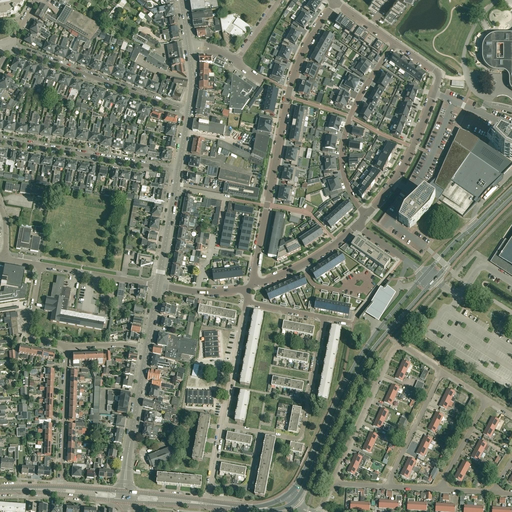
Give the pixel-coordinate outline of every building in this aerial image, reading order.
[(9,4),(0,5),(0,17),(14,15),(13,12),(17,10),(19,11),(24,0),(11,0),(10,3),(9,4)] [(122,0),(120,0),(116,8),(121,12),(127,3),(122,0)] [(189,0),(190,2),(191,7),(192,13),(206,11),(205,6),(207,6),(208,7),(210,6),(210,4),(207,3),(205,3),(204,1),(207,0),(206,0),(189,0)] [(308,1),(318,8),(320,6),(322,3),(319,1),(316,0),(312,0),(311,3),(309,1),(308,1)] [(372,0),(371,0),(368,4),(376,10),(378,7),(380,5),(372,0)] [(315,13),(318,8),(308,1),(303,9),(308,12),(310,10),(315,13)] [(391,6),(399,12),(403,7),(395,1),(393,4),(391,6)] [(48,9),(41,5),(41,6),(38,11),(45,15),(51,18),(53,15),(48,13),(47,12),(48,10),(48,9)] [(153,15),(155,15),(160,14),(173,12),(173,10),(174,9),(173,7),(172,6),(164,8),(148,11),(153,15)] [(388,11),(387,11),(395,17),(399,12),(391,6),(390,8),(388,11)] [(100,26),(96,24),(66,7),(57,22),(65,27),(70,29),(72,31),(75,33),(78,35),(87,40),(89,41),(93,36),(94,34),(98,29),(100,26)] [(297,17),(307,24),(311,19),(306,16),(307,13),(302,10),(297,17)] [(51,18),(45,15),(38,11),(35,17),(45,22),(47,19),(56,24),(57,22),(51,18)] [(193,21),(207,19),(213,18),(212,11),(192,14),(193,21)] [(384,16),(392,22),(395,17),(387,11),(386,13),(384,16)] [(152,20),(145,15),(143,19),(149,23),(152,20)] [(237,20),(234,18),(234,16),(220,18),(222,32),(224,32),(230,35),(233,37),(244,35),(243,32),(245,34),(250,27),(238,19),(237,20)] [(339,31),(341,27),(346,20),(341,16),(335,25),(334,27),(339,31)] [(307,24),(297,17),(293,25),(298,28),(299,26),(304,29),(307,24)] [(164,20),(154,21),(163,28),(165,28),(164,20)] [(346,20),(341,27),(345,30),(351,23),(346,20)] [(50,33),(46,31),(41,28),(42,26),(36,22),(34,24),(33,24),(32,26),(45,33),(49,35),(50,33)] [(345,30),(344,32),(349,36),(350,35),(355,26),(351,23),(345,30)] [(49,35),(45,33),(32,26),(31,27),(32,28),(30,31),(37,34),(38,32),(48,38),(49,35)] [(287,34),(298,40),(301,35),(295,32),(297,29),(292,26),(290,29),(291,30),(288,35),(287,34)] [(350,35),(354,38),(360,29),(355,26),(350,35)] [(210,32),(209,28),(203,29),(203,30),(197,31),(198,37),(205,36),(205,38),(211,39),(210,32)] [(365,33),(360,29),(354,38),(359,41),(365,33)] [(26,36),(39,44),(40,42),(35,38),(36,36),(29,32),(28,35),(27,35),(26,36)] [(171,40),(172,42),(179,41),(179,38),(180,38),(179,33),(166,35),(167,40),(171,40)] [(332,43),(335,38),(334,38),(326,33),(323,38),(333,43),(332,43)] [(359,41),(363,44),(369,36),(365,33),(359,41)] [(158,47),(145,40),(136,34),(133,40),(155,52),(158,47)] [(298,40),(287,34),(283,42),(288,45),(290,42),(295,45),(298,40)] [(511,34),(498,34),(497,34),(496,34),(494,35),(493,35),(492,35),(491,36),(490,36),(489,37),(488,38),(487,39),(486,39),(485,40),(485,41),(484,42),(484,43),(483,44),(483,45),(482,46),(482,47),(482,48),(482,49),(482,50),(482,57),(482,58),(482,59),(483,60),(483,62),(483,63),(484,64),(485,65),(486,66),(486,67),(487,68),(488,69),(489,69),(490,70),(491,70),(492,71),(493,71),(494,71),(495,72),(496,72),(497,72),(502,72),(503,72),(504,72),(505,73),(506,73),(507,74),(508,75),(508,76),(509,77),(509,78),(509,79),(509,84),(509,85),(509,86),(510,87),(510,88),(510,89),(511,90),(511,34)] [(85,44),(87,40),(78,35),(77,38),(76,40),(85,44)] [(39,44),(26,36),(25,38),(26,39),(24,41),(31,45),(32,43),(43,49),(44,46),(41,45),(39,44)] [(145,40),(158,47),(160,44),(147,36),(145,40)] [(363,44),(363,45),(368,49),(368,48),(374,39),(369,36),(363,44)] [(65,44),(67,38),(64,37),(60,49),(58,48),(55,55),(58,56),(58,57),(59,57),(65,44)] [(64,58),(67,51),(68,48),(66,47),(69,39),(67,38),(65,44),(59,57),(61,58),(62,58),(64,58)] [(323,38),(321,42),(331,48),(333,43),(323,38)] [(53,40),(51,39),(49,44),(46,43),(44,51),(46,52),(48,53),(53,40)] [(379,42),(374,39),(368,48),(373,51),(379,42)] [(331,48),(321,42),(318,47),(328,52),(331,48)] [(373,51),(372,52),(377,55),(384,46),(379,42),(373,51)] [(71,62),(77,44),(75,43),(72,50),(70,49),(66,59),(69,60),(69,61),(71,62)] [(79,45),(77,44),(71,62),(72,62),(73,62),(76,63),(79,56),(76,55),(76,54),(77,55),(77,54),(78,53),(77,53),(77,52),(80,45),(79,45)] [(175,62),(184,61),(181,44),(166,46),(169,62),(175,62)] [(279,52),(290,57),(292,51),(287,49),(288,46),(282,44),(279,52)] [(136,45),(134,51),(140,54),(143,49),(136,45)] [(318,47),(316,51),(326,57),(328,52),(318,47)] [(87,67),(91,56),(89,55),(91,50),(89,49),(87,52),(82,66),(84,67),(84,66),(87,67)] [(82,66),(87,52),(85,51),(83,57),(80,56),(78,64),(80,65),(81,65),(82,66)] [(326,57),(316,51),(313,56),(323,61),(322,60),(325,56),(326,57)] [(99,63),(101,58),(103,53),(101,52),(99,56),(94,70),(95,71),(96,70),(99,71),(101,64),(99,63)] [(290,57),(279,52),(275,60),(281,63),(282,60),(288,62),(290,57)] [(161,64),(163,65),(166,60),(156,54),(155,55),(151,53),(150,53),(148,57),(151,58),(154,60),(157,62),(161,64)] [(110,68),(111,65),(113,66),(117,55),(113,54),(111,58),(110,61),(105,75),(107,75),(110,76),(113,68),(110,68)] [(391,62),(396,65),(401,58),(396,54),(394,56),(393,55),(391,59),(392,60),(391,62)] [(93,57),(92,61),(89,68),(92,69),(92,70),(94,70),(99,56),(96,55),(95,58),(93,57)] [(321,66),(323,61),(313,56),(311,60),(321,66)] [(110,61),(111,58),(109,57),(106,66),(103,65),(101,72),(103,73),(103,74),(105,75),(110,61)] [(199,57),(200,63),(212,64),(223,69),(225,64),(225,63),(214,58),(199,57)] [(370,68),(369,68),(371,66),(370,66),(365,63),(367,60),(362,57),(360,59),(359,59),(356,63),(368,72),(370,69),(370,68)] [(406,61),(401,58),(396,65),(395,66),(400,69),(406,61)] [(13,80),(20,61),(18,60),(15,59),(12,67),(15,68),(13,73),(12,75),(8,73),(6,76),(13,80)] [(15,81),(17,75),(19,69),(22,70),(25,63),(22,62),(22,61),(20,61),(13,80),(15,81)] [(411,65),(406,61),(400,69),(405,73),(411,64),(411,65)] [(271,65),(269,70),(272,70),(283,74),(285,68),(280,67),(280,64),(275,62),(273,66),(271,65)] [(356,63),(356,64),(353,68),(352,68),(350,70),(357,75),(359,72),(363,75),(364,76),(365,74),(366,74),(366,75),(368,72),(356,63)] [(26,78),(32,65),(30,64),(29,65),(27,64),(24,71),(26,72),(23,81),(25,81),(26,78)] [(117,79),(122,65),(119,64),(117,70),(115,69),(112,76),(115,77),(115,78),(117,79)] [(133,76),(135,70),(137,65),(135,64),(134,67),(128,83),(130,84),(130,83),(133,84),(136,77),(133,76)] [(309,65),(307,70),(318,75),(320,69),(321,67),(316,64),(314,67),(309,65)] [(405,73),(410,76),(416,68),(411,65),(411,64),(405,73)] [(33,65),(32,65),(26,78),(29,79),(31,74),(33,74),(36,67),(33,66),(33,65)] [(125,70),(123,69),(124,66),(122,65),(117,79),(118,79),(119,79),(122,80),(125,70)] [(128,83),(134,67),(132,66),(130,71),(128,71),(126,73),(123,81),(126,82),(128,83)] [(177,72),(178,73),(186,77),(184,66),(171,68),(172,72),(177,72)] [(37,86),(43,69),(41,68),(41,69),(38,68),(35,75),(38,76),(34,85),(37,86)] [(410,76),(415,80),(420,72),(416,68),(410,76)] [(39,87),(40,84),(42,78),(45,79),(48,71),(45,71),(45,70),(43,69),(37,86),(39,87)] [(147,81),(145,80),(148,71),(146,70),(145,74),(139,87),(141,88),(142,88),(144,89),(147,81)] [(272,70),(269,79),(275,81),(276,78),(282,80),(282,79),(283,80),(285,75),(283,75),(283,74),(272,70)] [(310,78),(309,81),(314,83),(318,75),(307,70),(304,76),(310,78)] [(48,92),(54,73),(53,73),(52,73),(49,72),(47,79),(49,80),(45,91),(48,92)] [(358,78),(348,72),(346,76),(350,78),(346,85),(342,83),(339,88),(343,90),(349,92),(349,93),(351,89),(354,91),(356,88),(357,88),(358,85),(357,84),(359,81),(357,80),(358,78)] [(381,79),(388,84),(391,79),(393,76),(386,72),(386,73),(385,75),(384,74),(381,79)] [(426,75),(420,72),(415,80),(416,79),(421,82),(422,80),(423,81),(426,78),(424,77),(426,75)] [(50,93),(52,88),(54,82),(56,83),(59,76),(56,75),(56,74),(54,73),(48,92),(50,93)] [(145,74),(142,73),(140,79),(138,78),(135,85),(137,86),(138,87),(139,87),(145,74)] [(151,92),(157,76),(155,75),(152,83),(149,82),(146,89),(149,90),(149,91),(151,92)] [(14,82),(11,80),(4,76),(3,79),(2,78),(1,80),(14,87),(17,89),(18,87),(13,84),(14,82)] [(59,95),(61,91),(66,78),(64,77),(61,76),(58,84),(60,85),(57,94),(59,95)] [(156,85),(158,79),(160,80),(160,78),(157,76),(151,92),(152,92),(153,92),(156,93),(159,86),(156,85)] [(249,101),(240,95),(244,89),(249,93),(252,88),(238,78),(237,79),(232,76),(232,80),(231,86),(230,98),(229,109),(242,110),(249,101)] [(66,78),(61,91),(63,92),(65,86),(68,87),(70,80),(68,79),(67,78),(66,78)] [(176,79),(174,79),(171,78),(170,81),(167,81),(167,82),(169,83),(173,85),(178,88),(178,86),(183,87),(183,88),(185,88),(186,88),(187,81),(178,80),(178,79),(176,78),(176,79)] [(377,88),(384,92),(385,89),(388,84),(381,79),(378,85),(379,85),(377,88)] [(13,90),(14,87),(1,80),(0,82),(1,82),(0,83),(0,85),(6,89),(7,86),(13,90)] [(169,83),(167,82),(163,80),(158,94),(161,95),(163,89),(167,91),(169,83)] [(70,103),(71,100),(77,82),(76,81),(75,82),(73,81),(70,88),(72,89),(68,100),(67,102),(70,103)] [(314,83),(309,81),(308,84),(302,83),(300,88),(312,91),(313,86),(314,83)] [(73,101),(75,96),(77,91),(79,92),(82,84),(79,83),(79,82),(77,82),(71,100),(73,101)] [(230,98),(231,86),(227,84),(225,90),(222,95),(230,98)] [(81,99),(84,100),(89,86),(87,86),(84,85),(79,97),(82,98),(81,99)] [(183,91),(178,88),(173,85),(170,92),(181,96),(183,91)] [(409,89),(407,94),(416,97),(418,91),(417,91),(418,88),(414,87),(411,86),(409,85),(408,88),(409,89)] [(89,86),(84,100),(86,101),(88,95),(91,96),(93,89),(91,88),(91,87),(89,86)] [(0,93),(8,98),(9,96),(4,93),(5,90),(0,87),(0,93)] [(300,88),(299,94),(305,96),(304,98),(308,100),(311,91),(312,92),(312,91),(300,88)] [(384,92),(377,88),(376,90),(375,89),(372,95),(380,99),(383,94),(384,92)] [(170,92),(167,91),(163,89),(161,95),(179,102),(181,96),(170,92)] [(97,107),(97,105),(100,99),(102,100),(105,93),(102,92),(102,91),(100,90),(95,104),(94,107),(97,107)] [(332,93),(331,96),(349,103),(350,101),(349,100),(351,97),(347,95),(349,92),(343,90),(342,92),(340,92),(339,96),(332,93)] [(214,99),(207,98),(208,94),(199,92),(198,98),(214,101),(214,99)] [(405,100),(404,102),(411,105),(412,102),(414,103),(416,97),(407,94),(405,100)] [(112,95),(107,108),(109,109),(111,104),(114,104),(116,97),(114,96),(113,95),(112,95)] [(377,105),(380,99),(372,95),(369,100),(370,101),(369,103),(375,107),(377,105)] [(348,105),(349,103),(331,96),(330,98),(336,101),(335,105),(337,106),(336,108),(341,110),(343,107),(346,109),(347,105),(348,105)] [(118,113),(123,99),(122,99),(121,99),(118,98),(114,108),(117,109),(116,112),(118,113)] [(118,113),(120,114),(123,108),(125,109),(128,101),(125,100),(123,99),(118,113)] [(127,116),(130,117),(134,104),(135,103),(133,103),(132,103),(130,102),(125,115),(127,116)] [(403,104),(401,110),(409,113),(412,108),(411,107),(411,105),(404,102),(403,104)] [(134,104),(130,117),(132,118),(134,112),(136,113),(139,106),(136,105),(136,104),(135,103),(134,104)] [(366,105),(363,110),(371,115),(373,116),(374,113),(372,112),(374,109),(375,107),(369,103),(367,105),(366,105)] [(206,105),(197,104),(196,110),(210,112),(211,111),(208,110),(205,109),(206,105)] [(296,109),(295,115),(306,117),(307,112),(308,109),(302,107),(302,110),(296,109)] [(142,125),(143,122),(146,116),(148,117),(151,110),(148,109),(148,108),(146,108),(141,121),(140,124),(142,125)] [(174,117),(167,114),(153,109),(150,117),(159,120),(164,122),(172,123),(176,124),(177,118),(174,117)] [(361,116),(360,119),(367,122),(371,115),(363,110),(360,115),(361,116)] [(398,118),(405,121),(406,119),(407,119),(409,113),(401,110),(399,116),(398,118)] [(31,134),(33,135),(36,115),(34,114),(32,122),(30,122),(28,133),(31,133),(31,134)] [(259,115),(258,120),(261,120),(259,126),(271,128),(272,126),(273,126),(273,123),(272,123),(272,122),(265,121),(266,116),(259,115)] [(331,115),(328,123),(340,127),(340,126),(340,127),(342,123),(342,121),(336,119),(336,116),(331,115)] [(55,136),(57,137),(61,116),(58,116),(57,125),(54,125),(52,135),(55,136)] [(45,137),(48,117),(46,117),(44,125),(42,124),(41,127),(40,135),(43,135),(43,136),(45,137)] [(69,139),(72,122),(73,118),(70,118),(68,130),(66,130),(64,137),(67,138),(69,139)] [(397,122),(395,127),(403,130),(405,124),(404,124),(405,121),(398,118),(396,118),(395,121),(397,122)] [(211,123),(204,121),(195,119),(194,122),(193,131),(230,138),(231,128),(216,126),(216,124),(215,124),(211,123)] [(325,128),(324,131),(331,133),(332,130),(338,132),(339,131),(340,127),(328,123),(327,128),(325,128)] [(96,126),(94,125),(92,134),(90,134),(88,142),(91,142),(91,143),(93,143),(96,129),(96,126)] [(256,131),(255,135),(263,137),(264,133),(270,134),(270,133),(271,134),(272,130),(271,130),(271,128),(259,126),(258,132),(256,131)] [(360,130),(354,128),(354,130),(353,130),(351,133),(352,134),(352,135),(364,139),(366,134),(369,134),(369,132),(361,127),(360,130)] [(395,127),(391,135),(398,138),(400,135),(401,136),(403,130),(395,127)] [(459,129),(453,142),(461,147),(470,154),(499,174),(502,176),(509,169),(511,166),(511,139),(500,134),(493,131),(488,139),(487,140),(489,142),(487,146),(480,141),(481,139),(459,129)] [(255,163),(264,168),(270,138),(256,135),(254,149),(248,161),(251,163),(255,163)] [(325,135),(324,143),(336,145),(337,141),(337,139),(330,138),(331,135),(325,135)] [(140,156),(144,137),(141,136),(139,147),(137,147),(136,154),(138,155),(140,156)] [(291,136),(290,141),(295,143),(295,146),(301,147),(301,143),(302,138),(291,136)] [(357,139),(356,143),(350,142),(350,143),(349,142),(348,146),(350,146),(349,149),(359,150),(360,144),(363,144),(363,141),(357,139)] [(386,143),(384,147),(394,153),(397,148),(391,145),(392,142),(388,141),(387,143),(387,142),(386,143)] [(404,210),(399,222),(403,225),(410,230),(415,225),(439,201),(442,203),(463,218),(475,206),(502,176),(499,174),(470,154),(461,147),(453,142),(438,176),(410,205),(404,210)] [(324,143),(322,152),(328,153),(329,150),(335,151),(335,150),(336,146),(336,145),(324,143)] [(384,147),(385,148),(382,152),(381,152),(391,158),(394,153),(384,147)] [(288,149),(287,155),(299,158),(300,152),(300,149),(295,148),(294,151),(288,149)] [(379,151),(376,155),(378,157),(388,162),(391,158),(381,152),(379,151)] [(6,164),(11,165),(10,169),(13,170),(16,153),(14,153),(14,152),(12,152),(11,152),(10,159),(7,159),(6,164)] [(171,157),(148,153),(147,158),(156,159),(156,157),(162,158),(161,160),(169,161),(169,159),(170,159),(171,157)] [(351,159),(349,159),(349,166),(350,166),(350,168),(355,168),(355,165),(358,165),(358,160),(363,160),(365,155),(354,155),(354,154),(350,154),(350,156),(351,156),(351,159)] [(287,155),(286,161),(292,162),(291,165),(297,166),(298,163),(299,158),(287,155)] [(328,157),(322,157),(322,161),(323,161),(323,166),(336,165),(336,161),(335,161),(335,159),(329,160),(328,157)] [(378,157),(376,161),(386,167),(388,162),(378,157)] [(216,178),(218,169),(219,164),(211,162),(200,160),(200,159),(197,159),(197,160),(191,159),(190,163),(189,163),(189,166),(190,167),(198,169),(199,164),(205,166),(209,167),(207,176),(216,178)] [(59,176),(60,169),(63,170),(64,162),(64,161),(61,161),(59,161),(56,176),(56,180),(59,180),(59,176)] [(386,167),(376,161),(376,162),(377,162),(374,167),(383,172),(386,167)] [(72,179),(71,178),(72,171),(75,172),(76,164),(76,163),(74,163),(73,163),(71,163),(67,186),(67,187),(70,188),(72,179)] [(330,174),(330,171),(336,171),(336,169),(337,169),(336,165),(323,166),(324,172),(324,175),(330,174)] [(91,184),(90,183),(91,176),(94,177),(95,167),(94,167),(95,167),(92,166),(92,167),(90,166),(86,191),(91,192),(92,189),(90,189),(91,184)] [(284,169),(283,175),(295,177),(297,168),(291,167),(290,170),(284,169)] [(107,169),(100,168),(99,174),(98,174),(97,181),(100,182),(101,177),(106,178),(106,176),(107,169)] [(369,172),(378,179),(381,175),(372,168),(369,172)] [(251,177),(221,170),(218,180),(249,187),(251,177)] [(365,177),(374,183),(378,179),(369,172),(365,176),(365,177)] [(137,174),(134,190),(137,190),(138,183),(141,183),(140,185),(143,186),(144,180),(142,180),(142,176),(140,175),(137,174)] [(188,178),(187,181),(195,183),(196,180),(197,176),(188,174),(188,175),(187,177),(188,177),(188,178)] [(283,175),(282,181),(288,182),(287,185),(294,186),(295,183),(294,183),(295,177),(283,175)] [(374,183),(365,177),(362,181),(371,188),(374,183)] [(340,184),(339,181),(338,181),(338,179),(333,180),(332,181),(331,178),(322,181),(324,184),(326,183),(328,188),(340,184)] [(168,181),(160,180),(156,179),(155,184),(151,184),(150,187),(158,189),(159,185),(167,187),(168,181)] [(362,181),(359,185),(368,192),(371,188),(362,181)] [(46,190),(33,188),(34,186),(21,184),(21,186),(6,183),(4,191),(12,193),(13,191),(20,192),(20,193),(30,195),(30,194),(37,195),(37,197),(45,198),(48,199),(50,191),(46,190)] [(225,184),(223,194),(258,200),(259,190),(225,184)] [(328,189),(323,190),(326,197),(330,196),(330,197),(336,195),(335,192),(337,191),(341,190),(341,188),(342,188),(340,184),(328,188),(328,189)] [(359,185),(363,189),(359,194),(362,199),(368,192),(359,185)] [(281,189),(279,194),(291,197),(293,188),(287,187),(286,190),(281,189)] [(279,194),(278,200),(284,201),(284,204),(289,205),(290,202),(289,202),(290,197),(291,197),(279,194)] [(191,200),(190,200),(190,196),(186,196),(185,199),(185,200),(184,200),(184,203),(185,203),(184,204),(198,207),(198,204),(194,204),(194,201),(193,201),(193,200),(191,200)] [(211,200),(208,199),(208,200),(205,199),(204,204),(203,208),(210,209),(210,206),(211,200)] [(342,206),(348,213),(353,209),(346,202),(342,206)] [(236,206),(236,204),(229,203),(227,214),(230,214),(236,216),(236,213),(234,212),(235,210),(235,208),(235,206),(236,206)] [(245,207),(236,206),(235,206),(235,208),(235,210),(234,212),(236,213),(243,214),(245,207)] [(342,206),(338,210),(344,217),(348,213),(342,206)] [(245,207),(243,214),(253,216),(254,209),(245,207)] [(198,212),(197,212),(183,209),(183,211),(182,213),(183,214),(182,214),(195,216),(195,217),(197,218),(199,218),(199,215),(198,215),(198,212)] [(340,221),(344,217),(338,210),(333,214),(340,221)] [(225,221),(235,222),(236,216),(230,214),(227,214),(225,221)] [(329,217),(336,225),(340,221),(333,214),(329,217)] [(277,258),(276,258),(284,217),(285,217),(285,216),(276,215),(268,256),(268,257),(277,258)] [(254,219),(245,217),(244,224),(253,226),(254,219)] [(289,222),(298,225),(300,219),(291,217),(289,222)] [(336,225),(329,217),(325,221),(331,229),(336,225)] [(225,221),(224,227),(233,229),(235,222),(225,221)] [(199,225),(189,224),(181,222),(181,223),(180,223),(180,226),(180,228),(193,230),(193,231),(198,232),(199,225)] [(242,231),(252,232),(253,226),(244,224),(242,231)] [(232,235),(233,229),(224,227),(223,234),(232,235)] [(16,249),(20,250),(20,248),(30,250),(30,251),(38,252),(40,238),(33,237),(32,240),(30,240),(31,230),(20,228),(16,249)] [(323,235),(318,228),(313,231),(319,238),(323,235)] [(157,235),(149,233),(150,230),(144,229),(143,235),(148,236),(148,240),(156,241),(156,240),(157,240),(157,239),(157,238),(157,235)] [(250,239),(252,232),(242,231),(241,237),(250,239)] [(319,238),(313,231),(309,234),(314,241),(319,238)] [(223,234),(222,240),(231,242),(232,235),(223,234)] [(309,234),(304,237),(310,244),(314,241),(309,234)] [(240,243),(249,245),(250,239),(241,237),(240,243)] [(305,248),(310,244),(304,237),(300,240),(305,248)] [(356,250),(362,241),(357,238),(351,246),(356,250)] [(511,239),(510,243),(505,240),(498,251),(490,262),(511,276),(511,239)] [(141,246),(147,247),(146,250),(154,251),(155,250),(155,249),(155,248),(155,244),(147,243),(148,241),(142,240),(141,246)] [(220,247),(230,248),(231,242),(222,240),(220,247)] [(356,250),(361,253),(367,245),(362,241),(356,250)] [(301,250),(297,242),(279,251),(277,262),(301,250)] [(240,243),(239,250),(248,252),(249,245),(240,243)] [(371,248),(367,245),(361,253),(365,256),(371,248)] [(365,256),(370,260),(376,251),(371,248),(365,256)] [(376,251),(370,260),(375,263),(381,254),(376,251)] [(337,255),(335,257),(340,265),(345,261),(340,253),(337,255)] [(379,266),(385,258),(381,254),(375,263),(379,266)] [(138,255),(136,265),(141,266),(140,268),(145,266),(150,267),(151,265),(153,264),(151,264),(152,257),(138,255)] [(336,268),(340,265),(335,257),(330,260),(336,268)] [(390,261),(385,258),(379,266),(384,270),(386,267),(387,269),(390,265),(388,264),(390,261)] [(326,263),(331,271),(336,268),(330,260),(328,261),(326,263)] [(331,271),(326,263),(324,264),(321,266),(326,274),(327,274),(331,271)] [(0,303),(25,299),(27,285),(22,284),(25,269),(8,266),(4,266),(1,282),(1,285),(0,286),(4,287),(3,292),(0,292),(0,303)] [(316,269),(321,277),(326,274),(321,266),(316,269)] [(314,270),(311,272),(316,280),(321,277),(316,269),(314,270)] [(71,290),(63,288),(65,278),(57,277),(56,285),(53,284),(51,298),(46,298),(44,311),(52,313),(50,321),(58,323),(102,330),(103,324),(105,325),(106,319),(92,316),(81,314),(75,313),(67,311),(69,300),(71,290)] [(303,277),(298,279),(301,288),(307,285),(303,277)] [(292,281),(296,290),(301,288),(298,279),(292,281)] [(296,290),(292,281),(287,283),(291,292),(296,290)] [(291,292),(287,283),(282,286),(286,295),(291,292)] [(277,288),(280,297),(286,295),(282,286),(277,288)] [(385,291),(381,288),(372,303),(374,304),(366,314),(379,322),(396,294),(388,287),(385,291)] [(275,299),(280,297),(277,288),(271,290),(275,299)] [(144,299),(145,293),(130,290),(130,294),(137,295),(136,298),(144,299)] [(275,299),(271,290),(266,292),(270,301),(275,299)] [(142,314),(143,308),(138,307),(138,306),(132,305),(132,307),(134,308),(133,312),(142,314)] [(252,320),(262,321),(263,314),(263,315),(263,314),(254,312),(254,313),(253,318),(252,318),(252,320)] [(169,321),(162,320),(161,327),(171,328),(172,323),(179,325),(180,321),(172,319),(169,318),(169,321)] [(261,329),(262,321),(252,320),(252,321),(253,321),(251,327),(261,329)] [(259,336),(261,329),(251,327),(250,333),(249,333),(249,334),(259,336)] [(330,335),(340,337),(341,330),(341,329),(332,327),(332,328),(331,333),(330,333),(330,335)] [(126,340),(138,342),(139,341),(139,340),(138,339),(139,336),(134,335),(135,334),(127,333),(126,340)] [(258,343),(259,336),(249,334),(249,335),(250,335),(249,341),(258,343)] [(162,348),(166,349),(165,358),(180,362),(181,355),(195,357),(198,342),(191,340),(186,338),(183,338),(183,339),(169,336),(160,335),(158,347),(162,348)] [(338,344),(340,337),(330,335),(330,336),(329,342),(338,344)] [(256,350),(258,343),(249,341),(247,347),(246,348),(256,350)] [(337,351),(338,344),(329,342),(328,348),(327,348),(327,349),(337,351)] [(162,348),(158,347),(154,346),(153,353),(161,355),(162,348)] [(255,357),(256,350),(246,348),(246,349),(247,350),(246,355),(255,357)] [(30,356),(31,350),(26,349),(24,355),(23,359),(27,360),(27,355),(30,356)] [(336,358),(337,351),(327,349),(327,350),(328,350),(327,356),(336,358)] [(132,360),(136,360),(137,355),(134,354),(134,352),(130,351),(129,356),(127,356),(127,359),(128,359),(128,360),(132,360)] [(112,362),(121,363),(121,359),(110,359),(110,352),(105,352),(105,355),(106,362),(112,362)] [(106,362),(105,355),(103,355),(102,354),(96,354),(97,366),(103,366),(103,368),(104,368),(106,368),(106,362)] [(254,364),(255,357),(246,355),(245,361),(244,361),(244,362),(254,364)] [(172,362),(160,360),(160,357),(152,356),(151,362),(163,364),(170,365),(172,365),(172,362)] [(334,365),(336,358),(327,356),(325,362),(324,363),(334,365)] [(399,370),(406,373),(409,374),(410,370),(408,369),(410,364),(403,361),(399,370)] [(252,372),(254,364),(244,362),(243,364),(244,364),(243,370),(252,372)] [(333,372),(334,365),(324,363),(324,365),(325,365),(324,371),(333,372)] [(251,379),(252,372),(243,370),(242,376),(241,376),(241,377),(251,379)] [(409,374),(406,373),(399,370),(395,378),(402,382),(405,376),(407,377),(409,374)] [(420,379),(424,381),(429,372),(424,370),(420,379)] [(332,379),(333,372),(324,371),(323,376),(322,376),(322,378),(332,379)] [(149,375),(148,380),(153,381),(152,386),(170,389),(171,386),(161,384),(162,380),(159,380),(160,377),(149,375)] [(250,386),(251,379),(241,377),(241,378),(240,384),(250,386)] [(330,387),(332,379),(322,378),(321,379),(322,379),(321,385),(330,387)] [(329,394),(330,387),(321,385),(320,391),(319,391),(319,392),(329,394)] [(388,394),(395,397),(399,388),(392,385),(388,394)] [(444,398),(450,401),(455,392),(448,389),(444,398)] [(238,400),(248,402),(250,395),(250,394),(241,392),(241,393),(240,398),(239,398),(238,400)] [(327,401),(329,394),(319,392),(318,393),(319,393),(318,399),(327,401),(328,401),(327,401)] [(391,406),(395,397),(388,394),(384,402),(391,406)] [(446,410),(450,401),(444,398),(439,407),(446,410)] [(145,401),(144,400),(143,407),(144,407),(176,416),(177,410),(172,409),(172,408),(161,405),(162,403),(155,401),(154,403),(145,401)] [(247,409),(248,402),(238,400),(238,401),(239,401),(238,407),(247,409)] [(26,405),(19,405),(19,413),(27,412),(26,405)] [(246,416),(247,409),(238,407),(237,413),(236,413),(236,414),(246,416)] [(381,409),(377,417),(384,421),(387,422),(389,417),(387,416),(388,413),(388,412),(381,409)] [(432,421),(439,425),(443,416),(436,413),(432,421)] [(244,423),(246,416),(236,414),(235,415),(236,415),(235,421),(244,423)] [(384,421),(377,417),(373,426),(380,430),(382,425),(385,426),(383,431),(387,433),(390,426),(383,423),(384,421)] [(488,426),(495,429),(499,421),(492,417),(488,426)] [(435,434),(439,425),(432,421),(428,430),(435,434)] [(208,428),(209,424),(200,422),(198,431),(208,433),(208,428)] [(159,428),(152,427),(145,425),(145,426),(144,426),(143,429),(144,429),(144,431),(158,433),(159,433),(160,430),(159,428)] [(490,438),(495,429),(488,426),(483,434),(490,438)] [(158,436),(158,433),(144,431),(144,432),(143,432),(142,435),(143,436),(150,437),(150,439),(154,439),(155,435),(158,436)] [(367,441),(374,445),(378,436),(371,433),(367,441)] [(121,444),(122,438),(109,436),(109,438),(114,439),(113,443),(121,444)] [(421,445),(428,448),(432,440),(425,436),(421,445)] [(205,447),(206,439),(197,437),(195,445),(205,447)] [(264,445),(274,447),(275,440),(276,440),(276,439),(266,438),(265,444),(264,443),(264,445)] [(475,449),(482,453),(487,444),(480,440),(475,449)] [(370,454),(374,445),(367,441),(363,450),(370,454)] [(446,444),(441,452),(442,452),(443,453),(443,452),(444,453),(445,454),(446,452),(450,446),(446,444)] [(273,454),(274,447),(264,445),(264,446),(265,446),(263,452),(273,454)] [(423,457),(428,448),(421,445),(417,454),(423,457)] [(107,453),(109,453),(108,458),(115,459),(116,452),(110,451),(110,450),(105,449),(104,451),(107,452),(107,453)] [(486,454),(482,453),(475,449),(471,458),(478,461),(480,457),(483,458),(484,458),(486,454)] [(202,461),(204,453),(194,451),(193,459),(193,460),(202,461)] [(271,461),(273,454),(263,452),(262,458),(261,458),(261,459),(271,461)] [(361,457),(358,456),(355,455),(351,463),(358,467),(358,466),(359,466),(363,468),(367,460),(369,461),(369,460),(370,458),(366,456),(365,456),(364,455),(365,455),(362,454),(361,457)] [(405,467),(412,470),(416,461),(409,458),(405,467)] [(270,468),(271,461),(261,459),(261,460),(262,461),(261,467),(270,468)] [(459,470),(466,473),(470,465),(463,461),(459,470)] [(356,473),(358,467),(351,463),(347,472),(354,475),(354,476),(357,478),(358,474),(356,473)] [(97,465),(98,464),(95,464),(94,470),(90,470),(90,472),(87,472),(87,478),(94,479),(94,472),(97,473),(97,465)] [(86,468),(86,466),(77,465),(77,469),(73,469),(72,468),(72,469),(72,477),(80,478),(81,478),(81,477),(81,470),(84,470),(84,468),(86,468)] [(268,475),(270,468),(261,467),(259,472),(258,473),(268,475)] [(407,479),(412,470),(405,467),(401,475),(407,479)] [(461,482),(466,473),(459,470),(454,479),(461,482)] [(267,483),(268,475),(258,473),(258,475),(259,475),(258,481),(267,483)] [(379,476),(374,474),(371,473),(370,475),(372,477),(370,481),(376,481),(379,476)] [(166,485),(167,476),(158,475),(157,484),(166,485)] [(180,486),(181,477),(173,476),(172,486),(180,486)] [(195,488),(196,478),(187,478),(186,487),(195,488)] [(266,490),(267,483),(258,481),(257,487),(256,487),(256,488),(266,490)] [(264,497),(266,490),(256,488),(255,489),(256,489),(255,495),(264,497)] [(361,492),(361,503),(360,510),(370,511),(370,503),(364,503),(364,496),(364,490),(361,490),(361,492)] [(389,501),(389,509),(398,509),(399,502),(402,502),(402,497),(396,496),(396,501),(389,501)] [(389,509),(389,501),(379,500),(379,508),(389,509)] [(417,510),(417,503),(415,503),(415,500),(408,500),(408,502),(407,510),(417,510)] [(360,510),(361,503),(351,502),(350,510),(360,510)] [(417,503),(417,510),(427,511),(427,503),(417,503)]
